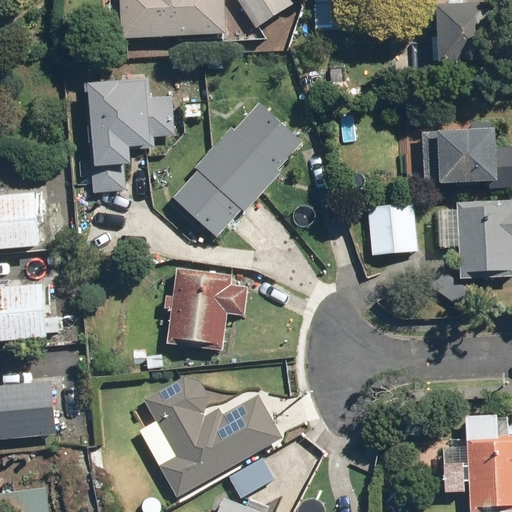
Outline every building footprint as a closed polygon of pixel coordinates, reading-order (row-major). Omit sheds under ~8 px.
[(121,0),(123,33),(231,27),(230,0),(121,0)] [(239,0),(259,29),(297,4),(294,0),(239,0)] [(323,0),(319,0),(321,30),(355,28),(353,0),(323,0)] [(435,6),(438,64),(493,61),(490,4),(435,6)] [(335,61),(336,95),(354,94),(352,61),(335,61)] [(91,77),(100,186),(131,183),(129,158),(135,157),(134,140),(154,139),(154,129),(179,127),(176,92),(152,94),(151,74),(123,76),(123,74),(91,77)] [(201,172),(177,199),(220,238),(245,211),(248,214),(285,173),(281,169),(307,141),(264,102),(239,129),(236,127),(198,169),(201,172)] [(424,132),(427,185),(496,181),(493,130),(450,133),(449,130),(424,132)] [(511,155),(496,157),(499,190),(511,188),(511,155)] [(0,187),(0,240),(43,237),(38,184),(0,187)] [(511,199),(457,202),(462,281),(511,277),(511,199)] [(371,207),(375,256),(421,252),(417,204),(371,207)] [(179,269),(169,344),(226,351),(230,314),(247,316),(251,288),(233,286),(235,276),(179,269)] [(0,281),(0,336),(52,332),(47,278),(0,281)] [(177,453),(160,462),(177,494),(284,436),(260,392),(224,412),(221,406),(206,414),(204,411),(206,410),(210,393),(203,378),(186,374),(145,396),(177,453)] [(0,380),(0,434),(57,430),(53,376),(0,380)] [(470,408),(475,505),(511,502),(511,426),(504,427),(503,406),(470,408)] [(401,430),(432,430),(432,407),(400,408),(401,430)] [(265,453),(229,475),(239,492),(276,471),(265,453)] [(446,459),(448,489),(467,488),(466,458),(446,459)] [(431,489),(427,488),(422,490),(419,493),(418,498),(419,503),(423,506),(428,507),(432,506),(436,502),(437,497),(435,493),(431,489)] [(275,511),(226,493),(218,511),(275,511)] [(0,503),(0,511),(48,511),(46,497),(0,503)] [(157,498),(152,497),(147,498),(144,502),(143,507),(144,511),(159,511),(161,511),(162,506),(160,501),(157,498)]
